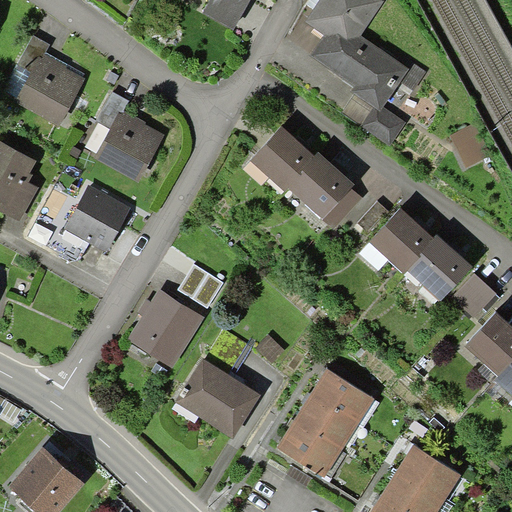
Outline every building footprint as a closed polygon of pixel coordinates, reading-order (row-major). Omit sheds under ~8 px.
[(210,0),(203,13),(234,30),(250,0),(210,0)] [(361,35),(385,0),(320,0),(314,8),(306,20),(325,33),(310,55),(354,85),(351,90),(374,106),(381,111),(384,106),(410,67),(361,35)] [(314,8),(320,0),(309,0),(307,3),(314,8)] [(46,52),(50,44),(34,35),(18,64),(31,71),(40,56),(43,58),(45,54),(46,52)] [(86,74),(46,52),(45,54),(84,76),(86,74)] [(15,100),(60,125),(86,78),(84,76),(45,54),(43,58),(40,56),(31,71),(17,97),(15,100)] [(17,97),(31,71),(18,64),(4,91),(17,97)] [(415,65),(402,83),(414,91),(426,72),(415,65)] [(130,101),(113,91),(97,121),(110,129),(120,112),(123,114),(125,110),(130,101)] [(406,122),(384,106),(381,111),(374,106),(361,125),(390,145),(406,122)] [(94,157),(139,182),(166,135),(146,124),(147,123),(125,110),(123,114),(120,112),(110,129),(94,157)] [(474,123),(450,136),(467,168),(491,155),(474,123)] [(285,192),(289,188),(316,155),(282,125),(250,161),(285,192)] [(0,210),(20,221),(38,188),(28,182),(33,174),(30,173),(37,161),(0,140),(0,210)] [(289,188),(324,219),(350,188),(354,183),(318,151),(316,155),(289,188)] [(64,229),(107,252),(131,208),(88,185),(64,229)] [(363,198),(350,188),(324,219),(335,229),(363,198)] [(389,210),(378,200),(358,223),(369,233),(389,210)] [(370,242),(406,274),(408,271),(435,238),(401,208),(370,242)] [(438,236),(435,238),(408,271),(441,301),(472,266),(438,236)] [(194,264),(178,289),(191,299),(209,272),(194,264)] [(207,309),(225,283),(209,272),(191,299),(207,309)] [(475,273),(451,298),(473,319),(497,294),(475,273)] [(152,302),(143,316),(128,339),(173,368),(205,317),(160,289),(152,302)] [(143,316),(152,302),(147,299),(138,313),(143,316)] [(511,324),(497,311),(465,346),(499,377),(511,362),(511,324)] [(269,334),(256,347),(272,363),(285,350),(269,334)] [(175,402),(234,439),(262,395),(203,358),(175,402)] [(496,380),(511,394),(511,362),(499,377),(496,380)] [(312,392),(360,424),(375,399),(327,368),(312,392)] [(360,424),(312,392),(294,419),(342,450),(360,424)] [(342,450),(294,419),(277,447),(325,477),(342,450)] [(399,469),(446,499),(461,476),(413,446),(399,469)] [(9,486),(38,511),(60,511),(85,485),(43,447),(9,486)] [(437,511),(446,499),(399,469),(381,495),(408,511),(437,511)] [(408,511),(381,495),(369,511),(408,511)]
